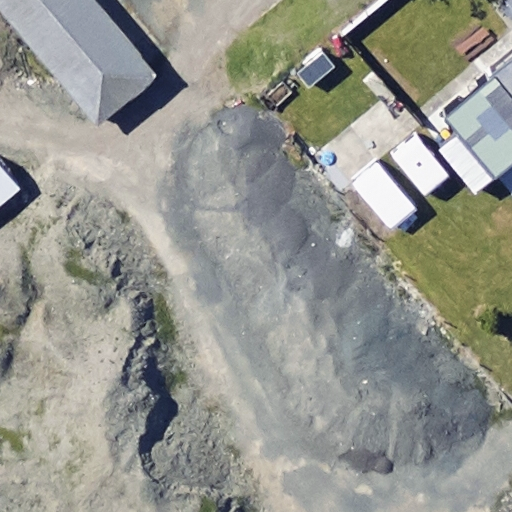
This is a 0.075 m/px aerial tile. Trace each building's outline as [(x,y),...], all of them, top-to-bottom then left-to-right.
[(143,61),(93,0),(0,0),(0,11),(81,111),(143,61)] [(303,0),(273,0),(232,42),(264,74),(321,17),(303,0)] [(511,0),(501,0),(511,14),(511,0)] [(511,40),(455,88),(511,154),(511,40)] [(412,137),(381,101),(345,132),(376,168),(412,137)] [(0,165),(0,188),(12,179),(0,165)]
